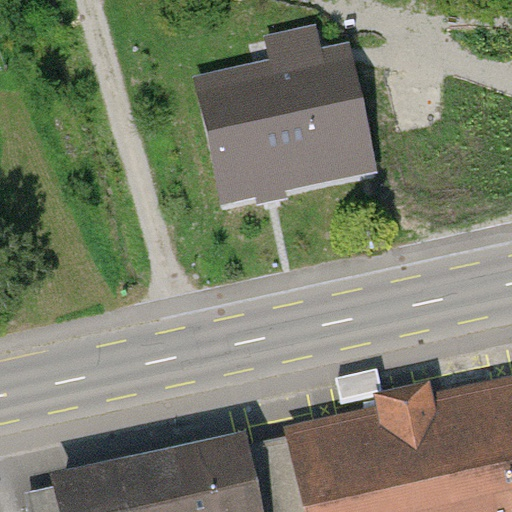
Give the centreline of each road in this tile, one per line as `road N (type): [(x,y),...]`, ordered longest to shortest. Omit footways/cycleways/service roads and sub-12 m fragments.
road 1 (primary): [(0,394),(511,285)]
road 2 (track): [(93,0),(208,350)]
